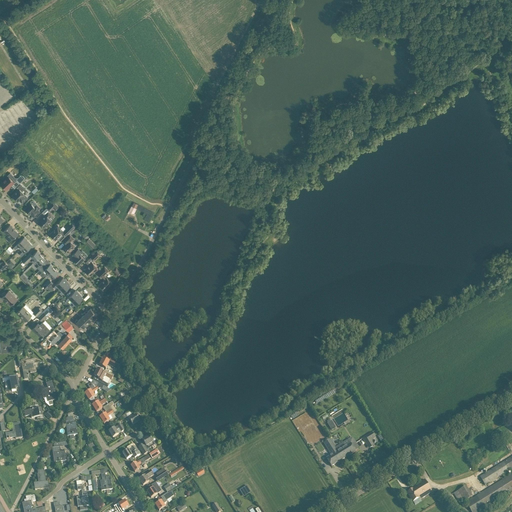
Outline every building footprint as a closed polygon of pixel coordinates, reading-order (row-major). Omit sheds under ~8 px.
[(0,145),(0,151),(2,154),(14,146),(10,139),(0,145)] [(1,184),(0,185),(3,188),(4,187),(6,190),(12,185),(14,182),(17,179),(16,179),(17,179),(10,172),(10,173),(8,175),(7,175),(8,176),(0,184),(1,184)] [(17,179),(20,183),(25,178),(22,174),(17,179),(16,179),(17,179)] [(18,201),(19,200),(22,203),(28,197),(25,194),(22,191),(23,190),(23,189),(23,188),(23,187),(22,186),(20,183),(16,187),(18,188),(15,192),(12,195),(18,201)] [(47,207),(50,211),(53,208),(56,210),(59,207),(54,201),(47,207)] [(131,206),(129,210),(134,213),(137,208),(136,208),(138,205),(138,204),(134,202),(132,206),(131,206)] [(29,211),(34,217),(40,211),(38,209),(40,208),(37,205),(35,206),(31,203),(25,209),(28,212),(29,211)] [(39,222),(43,227),(46,224),(47,225),(52,220),(48,217),(51,214),(48,212),(41,219),(42,220),(39,222)] [(53,230),(50,234),(55,240),(57,238),(62,233),(65,236),(68,234),(76,225),(75,225),(73,222),(68,227),(64,231),(58,225),(53,230)] [(5,238),(9,242),(12,239),(13,239),(19,233),(10,224),(3,231),(7,235),(5,238)] [(63,241),(64,240),(66,243),(62,247),(68,253),(75,245),(72,241),(74,239),(70,234),(63,241)] [(33,245),(24,237),(13,247),(15,249),(18,246),(23,251),(20,254),(22,256),(25,253),(33,245)] [(78,248),(72,254),(75,257),(73,258),(79,264),(82,261),(82,262),(85,259),(80,253),(81,251),(78,248)] [(31,261),(33,263),(42,254),(37,250),(31,256),(34,259),(31,261)] [(91,257),(94,260),(100,254),(97,251),(91,257)] [(37,267),(40,269),(46,263),(43,261),(46,259),(42,254),(33,263),(35,264),(37,262),(39,264),(37,267)] [(30,258),(28,257),(27,256),(22,260),(26,264),(31,259),(30,258)] [(0,264),(0,270),(2,268),(3,269),(8,264),(5,260),(0,264)] [(98,268),(92,261),(88,265),(89,265),(84,270),(90,276),(98,268)] [(44,274),(46,276),(55,268),(50,264),(48,266),(46,263),(40,269),(42,272),(41,274),(40,275),(42,276),(43,276),(44,274)] [(97,274),(101,278),(102,277),(104,280),(99,285),(104,290),(112,282),(107,277),(104,275),(109,270),(105,266),(97,274)] [(46,276),(48,278),(50,276),(53,278),(59,272),(55,268),(46,276)] [(23,273),(20,276),(26,282),(29,279),(23,273)] [(58,286),(60,288),(67,281),(65,278),(65,279),(63,277),(56,284),(56,285),(54,287),(55,288),(58,286)] [(60,288),(62,291),(60,293),(61,294),(63,292),(71,285),(69,284),(70,283),(67,281),(60,288)] [(3,296),(2,297),(11,305),(17,299),(11,294),(12,293),(9,290),(7,292),(3,296)] [(70,299),(72,301),(80,294),(77,291),(77,292),(76,290),(68,297),(66,300),(68,301),(70,299)] [(72,301),(74,303),(72,305),(74,307),(76,305),(83,298),(82,297),(82,296),(80,294),(72,301)] [(21,309),(17,312),(25,321),(29,317),(30,316),(32,315),(28,310),(30,308),(26,304),(24,306),(23,306),(21,309)] [(87,309),(85,311),(93,320),(94,319),(96,321),(98,319),(96,318),(96,319),(94,317),(97,314),(95,312),(92,309),(91,307),(88,310),(87,309)] [(47,308),(38,316),(42,320),(50,312),(47,308)] [(84,314),(81,317),(87,323),(90,321),(92,322),(91,323),(92,325),(94,323),(92,321),(93,320),(85,311),(83,313),(84,314)] [(77,319),(75,321),(76,322),(85,331),(87,329),(85,326),(87,323),(81,317),(78,320),(77,319)] [(73,327),(68,321),(63,325),(69,331),(73,327)] [(36,325),(33,328),(39,335),(41,333),(44,335),(50,329),(42,322),(39,325),(38,323),(36,325)] [(57,333),(68,343),(73,337),(68,332),(67,333),(65,332),(62,334),(59,331),(57,333)] [(68,343),(57,333),(53,337),(54,339),(53,341),(55,343),(59,338),(61,341),(59,343),(63,347),(68,343)] [(4,337),(6,337),(6,340),(0,340),(0,341),(0,342),(1,350),(1,351),(1,353),(12,351),(10,340),(16,340),(15,335),(4,337)] [(103,358),(100,366),(104,368),(105,368),(106,369),(108,365),(111,366),(112,367),(113,368),(114,366),(117,368),(119,363),(117,362),(111,359),(112,358),(111,358),(107,355),(105,359),(103,358)] [(35,363),(34,359),(30,360),(31,364),(29,364),(29,366),(26,366),(25,360),(21,361),(24,380),(30,379),(28,371),(30,371),(30,373),(37,372),(36,370),(40,369),(39,363),(35,363)] [(98,369),(94,376),(95,376),(100,379),(99,380),(100,380),(98,383),(98,384),(104,386),(107,388),(108,387),(109,385),(103,382),(105,377),(111,380),(113,377),(110,375),(111,374),(106,371),(105,371),(104,372),(102,371),(98,369)] [(20,387),(19,382),(18,376),(9,378),(10,381),(5,382),(7,393),(7,391),(12,390),(12,392),(16,391),(15,386),(19,385),(19,387),(20,387)] [(45,389),(41,391),(43,399),(44,399),(46,404),(50,407),(53,406),(52,402),(52,401),(56,400),(53,393),(55,392),(52,382),(46,384),(48,389),(48,390),(46,391),(45,389)] [(102,390),(104,386),(98,384),(97,387),(91,391),(91,390),(85,394),(89,401),(95,397),(93,393),(100,389),(102,390)] [(107,402),(103,396),(100,398),(102,400),(99,402),(98,402),(93,406),(97,412),(103,409),(101,406),(107,402)] [(108,405),(103,408),(105,411),(110,408),(112,406),(114,405),(112,402),(108,405)] [(30,410),(24,411),(25,417),(31,416),(31,418),(37,417),(43,416),(43,414),(42,408),(39,409),(30,410)] [(104,415),(100,417),(104,424),(108,421),(110,420),(113,419),(110,415),(114,413),(112,410),(110,408),(105,411),(107,414),(106,414),(104,415)] [(140,421),(137,417),(133,410),(129,412),(132,417),(128,419),(126,415),(123,417),(126,423),(129,421),(129,420),(133,425),(140,421)] [(49,411),(45,415),(50,420),(54,416),(55,415),(51,411),(50,412),(49,411)] [(68,421),(66,422),(66,427),(68,436),(70,436),(74,435),(78,435),(76,425),(74,426),(74,425),(73,421),(73,417),(68,418),(67,418),(68,421)] [(330,420),(327,422),(328,423),(327,424),(332,431),(336,428),(331,421),(331,422),(330,420)] [(23,438),(21,428),(20,423),(13,424),(14,432),(6,434),(7,439),(15,438),(15,439),(23,438)] [(109,432),(113,438),(125,430),(121,424),(109,432)] [(372,433),(363,439),(366,444),(371,441),(374,446),(371,441),(375,438),(372,433)] [(139,446),(139,447),(144,455),(148,452),(147,450),(148,449),(152,447),(155,445),(150,436),(149,436),(143,441),(144,443),(143,444),(139,446)] [(328,438),(322,441),(329,451),(330,451),(332,455),(326,459),(329,463),(331,467),(341,461),(334,449),(335,448),(334,447),(332,443),(330,440),(328,438)] [(52,448),(54,462),(66,461),(65,452),(60,452),(59,447),(60,447),(59,443),(54,444),(54,448),(52,448)] [(71,444),(70,445),(71,448),(78,455),(79,457),(81,455),(79,454),(72,447),(71,444)] [(335,448),(334,449),(341,461),(356,452),(355,451),(351,444),(344,447),(342,444),(338,446),(335,448)] [(123,453),(127,460),(133,455),(135,458),(140,455),(135,446),(134,447),(133,445),(132,445),(127,448),(128,450),(123,453)] [(487,456),(491,462),(496,459),(497,460),(508,453),(503,446),(487,456)] [(157,449),(149,454),(153,459),(160,454),(157,449)] [(511,474),(466,503),(471,511),(477,511),(511,490),(511,456),(479,477),(484,485),(511,468),(511,474)] [(131,466),(135,472),(140,469),(138,466),(141,464),(139,461),(136,463),(131,466)] [(170,475),(171,477),(184,469),(183,467),(170,475)] [(48,482),(46,482),(45,471),(42,472),(42,470),(38,471),(38,475),(39,483),(34,483),(35,490),(41,489),(49,488),(48,482)] [(102,481),(101,481),(102,491),(106,490),(107,494),(110,494),(110,490),(113,490),(111,477),(106,478),(105,474),(107,474),(107,470),(101,471),(102,481)] [(149,482),(148,479),(154,475),(151,471),(144,475),(145,476),(139,479),(143,486),(149,482)] [(155,478),(157,482),(168,475),(165,472),(155,478)] [(432,492),(427,484),(424,480),(412,487),(413,489),(407,493),(413,502),(419,498),(420,500),(432,492)] [(152,489),(147,492),(151,498),(155,495),(157,494),(160,492),(158,489),(159,488),(156,483),(151,486),(153,488),(152,489)] [(78,494),(76,495),(77,498),(77,501),(77,503),(78,507),(80,507),(84,507),(87,506),(89,506),(88,498),(87,493),(85,493),(84,490),(83,486),(77,487),(77,488),(78,491),(78,494)] [(454,494),(460,504),(472,496),(468,490),(461,494),(459,490),(454,494)] [(165,507),(164,504),(168,502),(167,501),(171,498),(174,496),(171,492),(168,494),(168,493),(161,497),(163,500),(155,505),(159,511),(165,507)] [(25,503),(23,504),(24,508),(25,507),(25,509),(25,510),(24,510),(24,511),(42,511),(41,508),(32,510),(31,508),(32,507),(32,505),(33,505),(33,504),(33,502),(36,501),(35,496),(31,496),(26,497),(26,500),(24,500),(25,503)] [(117,511),(125,511),(124,510),(124,511),(123,510),(124,509),(129,506),(127,503),(125,501),(116,506),(115,507),(117,511)] [(63,511),(63,506),(60,506),(59,503),(54,503),(54,507),(55,507),(55,511),(63,511)] [(177,508),(179,511),(187,508),(184,503),(177,508)]
